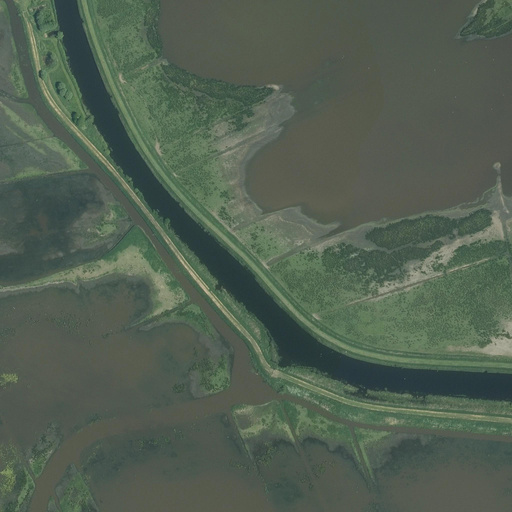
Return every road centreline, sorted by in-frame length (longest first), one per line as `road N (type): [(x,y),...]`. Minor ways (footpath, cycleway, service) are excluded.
road 1 (track): [(25,16),(49,100),(272,371),(372,407),(511,421)]
road 2 (track): [(511,364),(385,355),(325,333),(186,187),(117,98),(84,0)]
